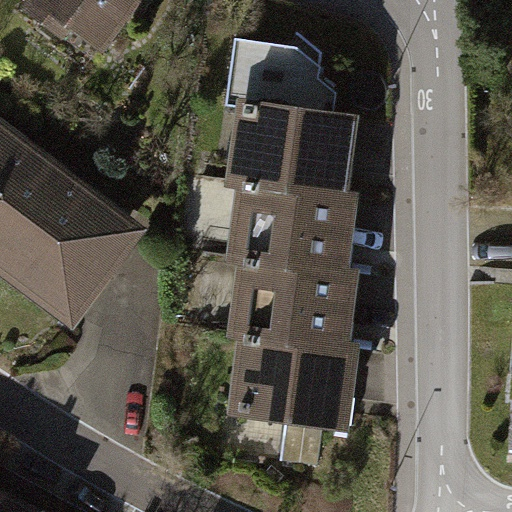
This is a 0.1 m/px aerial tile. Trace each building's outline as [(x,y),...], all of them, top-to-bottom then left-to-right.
[(154,1),(152,0),(40,0),(35,7),(102,62),(154,1)] [(250,179),(347,189),(347,92),(293,45),(237,42),(234,109),(252,109),(247,179),(250,179)] [(159,232),(0,121),(0,270),(89,332),(159,232)] [(347,189),(250,179),(246,257),(253,257),(351,269),(357,190),(347,189)] [(351,269),(253,257),(248,334),(255,335),(353,348),(358,270),(351,269)] [(353,348),(255,335),(250,417),(351,426),(358,348),(353,348)] [(57,511),(60,507),(0,477),(0,511),(57,511)]
